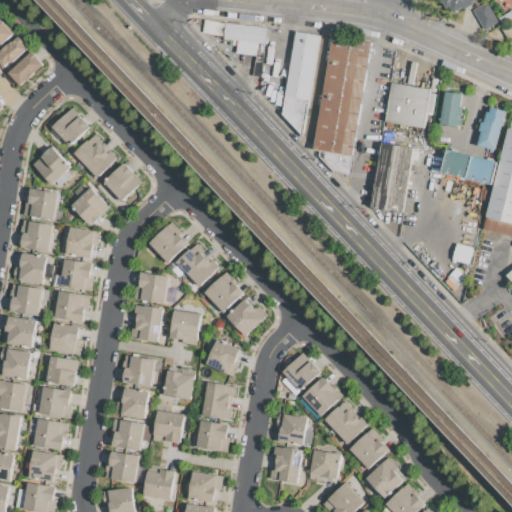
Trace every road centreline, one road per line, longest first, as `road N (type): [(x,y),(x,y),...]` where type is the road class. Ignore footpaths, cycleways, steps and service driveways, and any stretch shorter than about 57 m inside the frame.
road 1 (residential): [(74,74),(407,426),(426,466),(464,511)]
road 2 (secondary): [(238,110),(511,397)]
road 3 (residential): [(85,511),(125,246),(179,186)]
road 4 (tertiary): [(252,0),(382,15),(511,75)]
road 5 (residential): [(244,511),(271,358),(303,319)]
road 6 (residential): [(0,215),(23,122),(74,74)]
